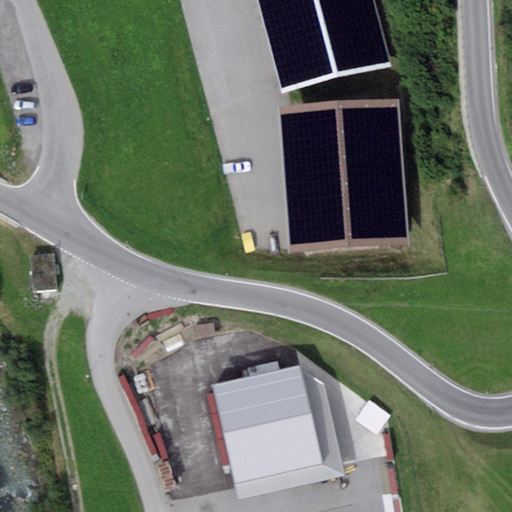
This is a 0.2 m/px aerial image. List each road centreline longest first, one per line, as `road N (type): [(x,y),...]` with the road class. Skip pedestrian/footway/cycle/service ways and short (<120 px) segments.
road 1 (tertiary): [(511,412),(463,409),(342,323),(308,309),(134,269)]
road 2 (track): [(79,511),(49,328),(94,247)]
road 3 (residential): [(154,511),(102,359),(108,321),(134,269)]
road 4 (residential): [(39,217),(63,143),(63,114),(23,0)]
road 5 (tertiary): [(474,0),(482,133),(511,205)]
